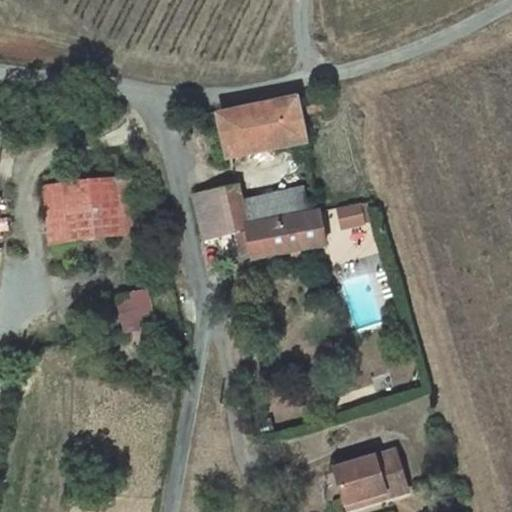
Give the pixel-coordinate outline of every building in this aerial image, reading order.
[(294,94),(218,114),(232,158),(305,139),(298,107),(323,101),(320,89),(296,96),(294,94)] [(44,190),(50,242),(131,233),(126,182),(44,190)] [(235,186),(195,195),(205,242),(219,239),(245,232),(244,228),(320,212),(314,190),(239,207),(235,186)] [(367,203),(339,209),(344,226),(372,220),(367,203)] [(328,244),(320,212),(244,228),(245,232),(219,239),(226,263),(253,255),(255,263),(328,244)] [(143,291),(152,329),(179,323),(170,285),(143,291)] [(124,335),(152,329),(143,291),(116,298),(124,335)] [(335,467),(347,503),(386,489),(388,496),(410,489),(395,447),(335,467)] [(386,489),(347,503),(349,510),(388,496),(386,489)]
